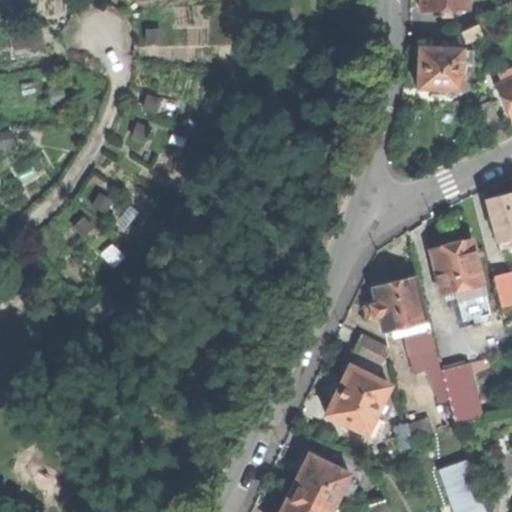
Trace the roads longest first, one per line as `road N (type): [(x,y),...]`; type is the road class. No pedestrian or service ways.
road 1 (residential): [(225,511),(374,210)]
road 2 (residential): [(374,210),(392,0)]
road 3 (residential): [(374,210),(511,153)]
